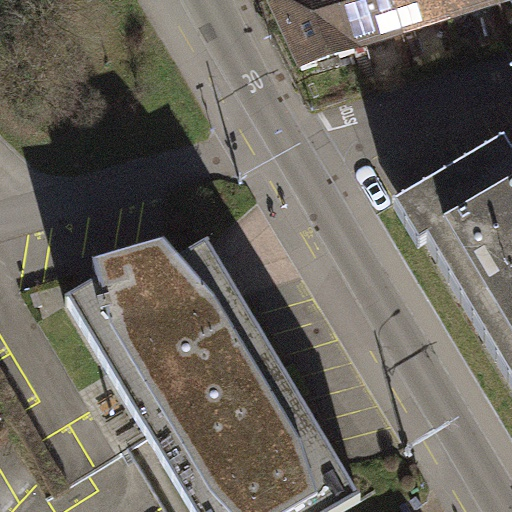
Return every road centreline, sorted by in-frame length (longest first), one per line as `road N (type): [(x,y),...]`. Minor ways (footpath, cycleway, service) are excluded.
road 1 (residential): [(489,492),(278,140)]
road 2 (residential): [(0,224),(278,140)]
road 3 (residential): [(278,140),(511,68)]
road 4 (residential): [(278,140),(201,0)]
